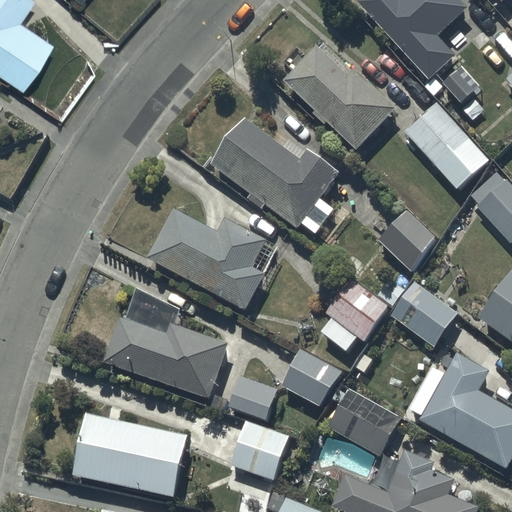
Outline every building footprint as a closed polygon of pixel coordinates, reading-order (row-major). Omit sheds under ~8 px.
[(32,3),(26,0),(0,0),(0,78),(20,93),(51,48),(17,25),(32,3)] [(358,0),(430,78),(457,54),(439,34),(471,5),(466,0),(358,0)] [(350,75),(319,44),(286,77),(358,146),(398,105),(358,67),(350,75)] [(497,167),(438,100),(403,130),(462,197),(497,167)] [(247,115),(213,161),(253,191),(249,196),(263,208),(267,202),(299,227),(303,220),(318,231),(336,207),(322,195),(341,170),(311,146),(302,157),(247,115)] [(499,170),(473,193),(481,202),(478,205),(510,242),(511,240),(511,179),(510,177),(507,179),(499,170)] [(175,206),(148,255),(248,308),(268,271),(253,263),(268,235),(228,214),(219,229),(175,206)] [(407,207),(379,237),(414,270),(443,240),(407,207)] [(511,271),(480,316),(511,338),(511,271)] [(327,310),(333,315),(322,329),(348,349),(359,335),(365,339),(392,304),(394,306),(407,288),(393,277),(379,295),(354,275),(327,310)] [(460,310),(417,280),(392,314),(435,345),(460,310)] [(170,331),(122,313),(105,359),(211,397),(231,341),(174,320),(170,331)] [(342,368),(302,346),(282,383),(322,405),(342,368)] [(491,368),(459,349),(421,416),(507,465),(511,457),(511,405),(480,387),(491,368)] [(280,388),(242,374),(231,404),(268,418),(280,388)] [(333,398),(341,403),(328,425),(381,455),(404,416),(343,381),(333,398)] [(188,432),(88,410),(75,473),(175,494),(188,432)] [(291,434),(247,418),(231,462),(275,478),(291,434)] [(390,489),(348,472),(334,504),(353,511),(478,511),(482,504),(450,491),(456,477),(434,467),(437,461),(407,449),(390,489)] [(331,511),(274,490),(268,506),(282,511),(281,511),(331,511)]
